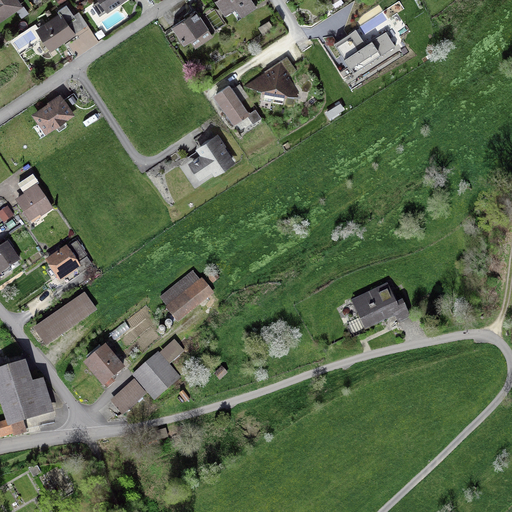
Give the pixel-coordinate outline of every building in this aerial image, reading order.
[(0,0),(0,19),(20,6),(15,0),(0,0)] [(125,0),(98,0),(107,12),(125,0)] [(254,6),(250,0),(218,0),(226,12),(232,8),(237,16),(254,6)] [(74,14),(67,4),(57,10),(59,13),(36,28),(51,51),(76,34),(75,32),(87,24),(79,11),(74,14)] [(205,30),(194,11),(173,23),(184,43),(205,30)] [(356,28),(334,42),(353,72),(395,45),(385,30),(365,43),(356,28)] [(296,70),(287,56),(265,70),(266,71),(245,85),(298,97),(296,94),(299,92),(288,76),(296,70)] [(249,113),(229,84),(213,95),(234,125),(247,116),(253,124),(261,118),(255,109),(249,113)] [(75,114),(60,93),(47,102),(48,102),(31,114),(45,135),(75,114)] [(226,146),(218,133),(196,148),(201,155),(188,163),(198,178),(211,169),(215,175),(235,162),(225,146),(226,146)] [(50,206),(36,188),(18,202),(32,220),(50,206)] [(0,212),(6,220),(14,215),(7,206),(0,211),(0,212)] [(18,259),(8,244),(0,249),(0,270),(0,271),(18,259)] [(80,268),(68,248),(49,260),(62,280),(80,268)] [(220,276),(215,270),(207,276),(212,283),(220,276)] [(199,279),(193,271),(160,298),(167,307),(166,308),(177,322),(187,314),(197,326),(222,305),(213,294),(216,293),(202,277),(199,279)] [(397,304),(387,284),(351,301),(365,329),(394,315),(398,323),(410,317),(402,301),(397,304)] [(97,311),(84,293),(33,329),(46,346),(97,311)] [(159,354),(169,365),(184,351),(174,340),(159,354)] [(126,368),(106,345),(83,365),(103,388),(126,368)] [(159,354),(158,353),(132,376),(155,401),(181,378),(169,365),(159,354)] [(32,384),(25,363),(0,370),(0,404),(6,421),(0,423),(0,438),(0,439),(12,435),(13,437),(27,433),(24,423),(54,413),(43,380),(32,384)] [(146,394),(134,381),(111,402),(122,415),(146,394)]
